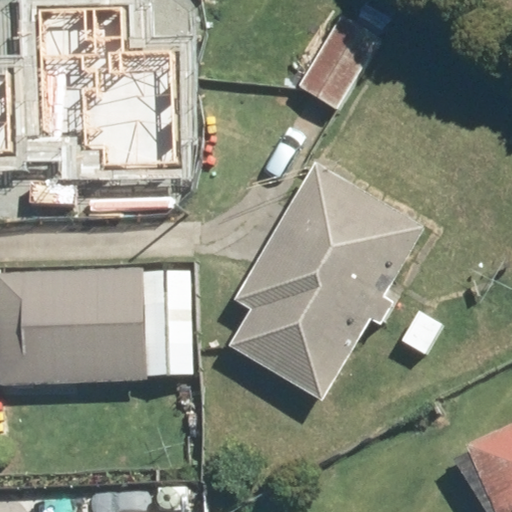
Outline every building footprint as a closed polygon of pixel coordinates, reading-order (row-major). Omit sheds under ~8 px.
[(34,12),(38,136),(82,135),(83,169),(175,166),(171,50),(124,51),(122,9),(34,12)] [(392,42),(351,16),(307,86),(347,112),(392,42)] [(334,402),(432,230),(319,166),(238,308),(253,317),(236,347),(334,402)] [(154,275),(8,275),(8,385),(95,385),(95,426),(153,426),(154,275)] [(511,511),(511,434),(474,451),(500,511),(511,511)]
